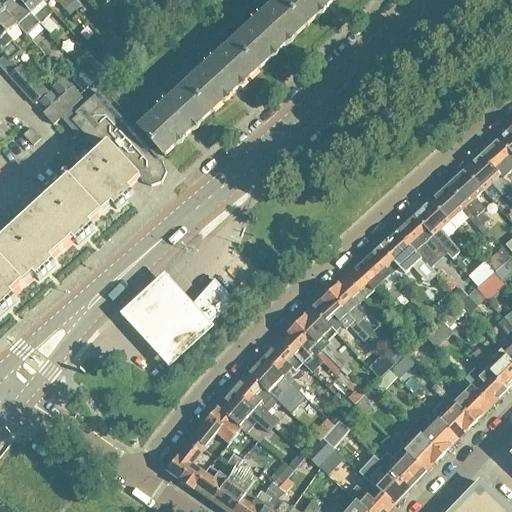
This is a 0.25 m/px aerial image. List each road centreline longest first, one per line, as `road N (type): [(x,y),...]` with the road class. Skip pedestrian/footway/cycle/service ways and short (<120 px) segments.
road 1 (secondary): [(6,385),(430,0)]
road 2 (residential): [(131,477),(291,296),(511,97)]
road 3 (residential): [(131,477),(6,385)]
road 4 (residential): [(424,511),(511,416)]
